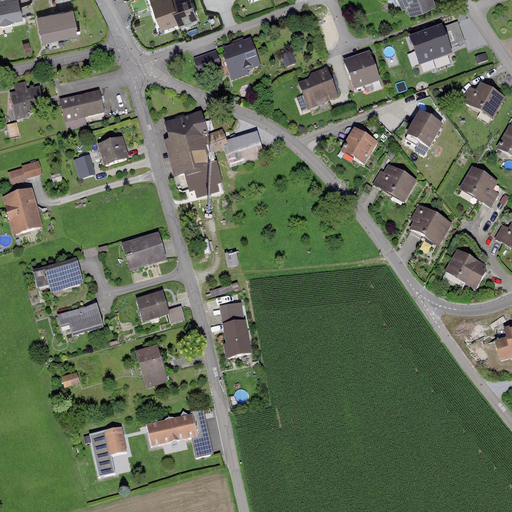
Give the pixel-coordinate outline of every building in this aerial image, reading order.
[(19,0),(0,0),(0,21),(23,17),(19,0)] [(146,0),(127,0),(132,14),(149,8),(146,0)] [(151,0),(162,29),(177,23),(178,26),(200,17),(194,0),(151,0)] [(396,0),(399,9),(406,9),(408,15),(435,7),(432,0),(396,0)] [(72,10),(37,18),(43,44),(78,36),(72,10)] [(424,34),(411,38),(422,71),(454,61),(451,54),(446,36),(443,28),(424,34)] [(463,30),(446,36),(451,54),(468,48),(463,30)] [(249,39),(222,48),(231,76),(258,67),(249,39)] [(216,52),(193,60),(199,79),(222,71),(216,52)] [(284,56),(288,67),(297,64),(294,53),(284,56)] [(360,57),(343,63),(354,94),(381,84),(370,54),(360,57)] [(315,75),(298,81),(307,108),(337,98),(328,71),(315,75)] [(15,95),(10,95),(15,122),(29,120),(28,113),(44,110),(40,89),(27,92),(25,84),(13,86),(15,95)] [(487,93),(478,88),(476,93),(470,89),(461,104),(492,122),(504,103),(487,93)] [(102,92),(60,102),(67,132),(86,128),(85,121),(107,115),(102,92)] [(201,113),(160,126),(175,177),(211,167),(208,157),(227,151),(222,133),(208,138),(201,113)] [(441,129),(418,115),(414,122),(405,137),(428,151),(441,129)] [(9,125),(12,138),(22,136),(19,123),(9,125)] [(511,124),(498,151),(511,158),(511,124)] [(349,139),(341,153),(364,167),(377,145),(353,131),(349,139)] [(120,140),(98,147),(105,169),(127,162),(120,140)] [(91,156),(74,161),(79,180),(96,176),(91,156)] [(23,170),(9,174),(12,186),(28,182),(28,180),(43,176),(39,163),(23,168),(23,170)] [(415,183),(387,167),(379,180),(375,187),(403,204),(415,183)] [(497,184),(472,171),(460,193),(481,204),(492,210),(500,195),(493,192),(497,184)] [(213,185),(222,182),(219,174),(211,177),(213,185)] [(31,192),(1,201),(12,238),(42,229),(31,192)] [(451,226),(420,210),(412,224),(407,234),(439,250),(451,226)] [(511,223),(510,226),(508,229),(505,227),(495,243),(511,252),(511,223)] [(158,236),(122,246),(129,273),(166,263),(158,236)] [(487,270),(456,253),(443,277),(473,294),(482,277),(487,270)] [(75,261),(31,276),(39,299),(82,285),(75,261)] [(163,294),(134,302),(141,324),(170,316),(163,294)] [(94,307),(56,317),(59,330),(68,328),(70,336),(100,329),(94,307)] [(219,311),(220,328),(244,323),(239,307),(219,311)] [(184,308),(173,310),(176,322),(186,320),(184,308)] [(244,323),(220,328),(226,359),(250,355),(244,323)] [(511,328),(503,330),(506,343),(497,345),(500,360),(511,357),(511,328)] [(155,349),(134,356),(145,390),(166,384),(155,349)] [(77,375),(65,378),(68,388),(79,385),(77,375)] [(205,414),(192,416),(197,438),(191,439),(196,461),(214,457),(205,414)] [(192,416),(145,427),(151,449),(191,439),(197,438),(192,416)] [(130,465),(122,429),(87,437),(98,482),(117,477),(115,469),(130,465)]
